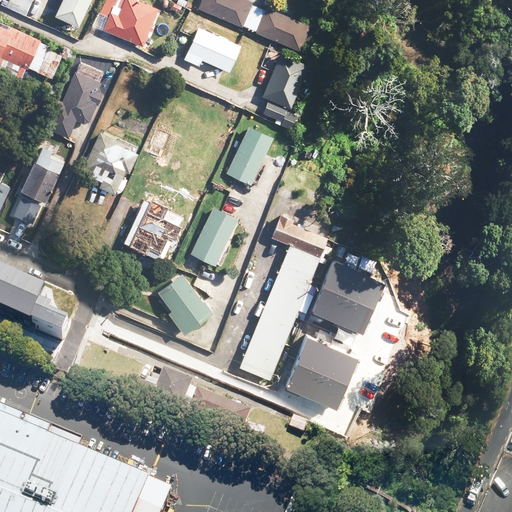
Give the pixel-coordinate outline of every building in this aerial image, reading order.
[(30,0),(7,0),(6,3),(26,11),(30,0)] [(85,0),(55,0),(49,16),(74,27),(85,0)] [(106,17),(101,30),(140,47),(145,35),(148,36),(151,28),(148,26),(154,10),(131,0),(118,0),(115,7),(113,7),(116,0),(103,0),(98,14),(106,17)] [(250,3),(244,0),(198,0),(195,9),(240,27),(250,3)] [(307,26),(263,8),(252,33),(296,52),(307,26)] [(0,74),(18,82),(23,69),(24,70),(25,68),(50,79),(60,55),(43,48),(46,43),(0,23),(0,74)] [(237,45),(194,27),(181,59),(196,65),(198,61),(225,73),(237,45)] [(305,66),(277,54),(259,97),(287,109),(305,66)] [(99,83),(72,72),(47,131),(66,139),(74,121),(81,124),(87,122),(93,105),(95,106),(101,93),(96,91),(99,83)] [(283,109),(265,101),(260,114),(277,122),(283,109)] [(287,111),(283,109),(277,122),(276,125),(288,131),(295,114),(287,111)] [(245,127),(224,173),(234,180),(248,184),(269,137),(245,127)] [(171,135),(155,129),(148,147),(163,153),(171,135)] [(114,139),(96,132),(81,168),(101,176),(96,187),(112,194),(121,172),(125,174),(133,153),(112,144),(114,139)] [(39,147),(17,192),(27,198),(42,204),(60,164),(46,157),(48,151),(39,147)] [(0,212),(10,189),(0,185),(0,212)] [(39,206),(19,197),(11,216),(20,220),(30,224),(39,206)] [(145,202),(140,200),(120,245),(158,262),(168,241),(171,243),(178,228),(174,226),(178,217),(162,210),(163,207),(146,200),(145,202)] [(209,207),(188,253),(198,260),(212,267),(234,218),(209,207)] [(292,245),(241,367),(271,380),(296,320),(305,323),(315,299),(306,295),(315,275),(323,278),(332,258),(323,255),(330,238),(295,224),(296,220),(282,214),(276,229),(272,237),(292,245)] [(386,284),(335,263),(314,314),(364,335),(386,284)] [(0,269),(0,309),(29,322),(36,307),(44,289),(0,269)] [(178,274),(155,293),(168,311),(164,314),(178,335),(182,332),(207,313),(178,274)] [(36,307),(29,322),(62,338),(69,323),(36,307)] [(359,359),(307,338),(285,390),(337,411),(359,359)] [(190,383),(161,371),(155,384),(145,379),(143,385),(136,381),(128,398),(175,418),(190,383)] [(247,414),(193,391),(184,413),(238,436),(247,414)] [(307,424),(291,416),(286,429),(302,436),(307,424)] [(170,511),(177,497),(0,417),(0,511),(170,511)]
